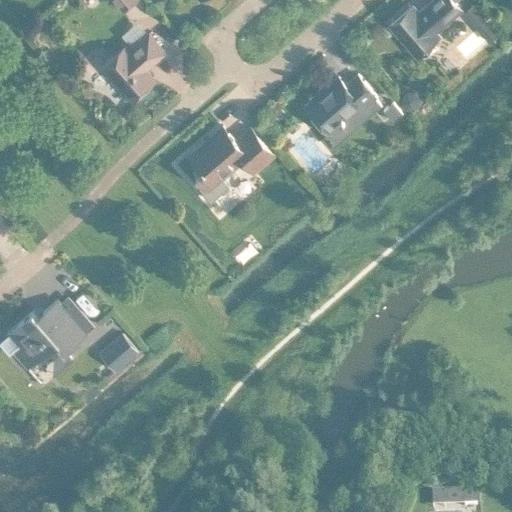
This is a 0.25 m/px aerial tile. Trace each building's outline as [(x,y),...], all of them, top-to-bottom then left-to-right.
[(114,0),(133,22),(148,8),(140,0),(114,0)] [(444,43),(470,21),(453,2),(428,24),(423,19),(401,39),(425,67),(447,47),(444,43)] [(481,15),(471,24),(477,30),(486,21),(481,15)] [(501,38),(491,46),(498,54),(507,45),(501,38)] [(111,77),(140,111),(163,91),(153,80),(158,76),(159,77),(174,64),(158,45),(138,62),(134,57),(111,77)] [(355,96),(347,88),(337,97),(336,95),(325,105),(326,106),(313,117),(337,145),(370,116),(373,119),(386,108),(367,85),(355,96)] [(411,107),(411,115),(416,120),(423,120),(428,115),(428,108),(423,103),(416,103),(411,107)] [(392,121),(402,132),(411,123),(402,112),(392,121)] [(242,149),(239,151),(229,140),(198,167),(208,178),(202,183),(204,186),(215,199),(241,176),(243,178),(251,171),(262,183),(282,165),(260,139),(245,152),(242,149)] [(94,345),(65,311),(52,324),(54,326),(48,331),(41,323),(20,341),(21,343),(8,354),(18,366),(21,363),(36,380),(50,369),(62,369),(72,361),(73,363),(94,345)] [(110,366),(124,383),(147,363),(133,347),(110,366)] [(484,483),(470,484),(471,498),(485,498),(484,483)]
